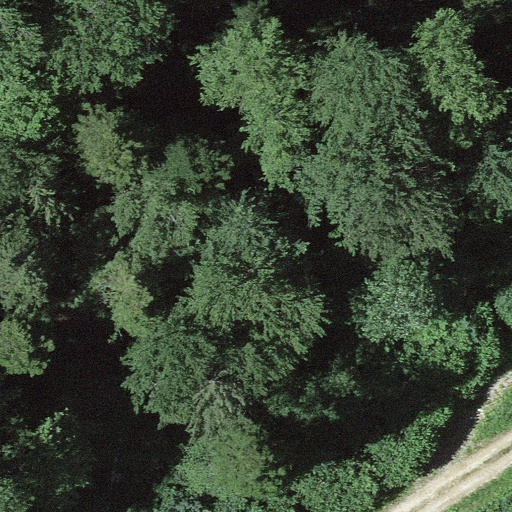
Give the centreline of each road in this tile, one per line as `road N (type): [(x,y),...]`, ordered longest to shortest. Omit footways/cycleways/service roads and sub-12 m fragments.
road 1 (track): [(432,493),(511,387)]
road 2 (track): [(511,439),(405,511)]
